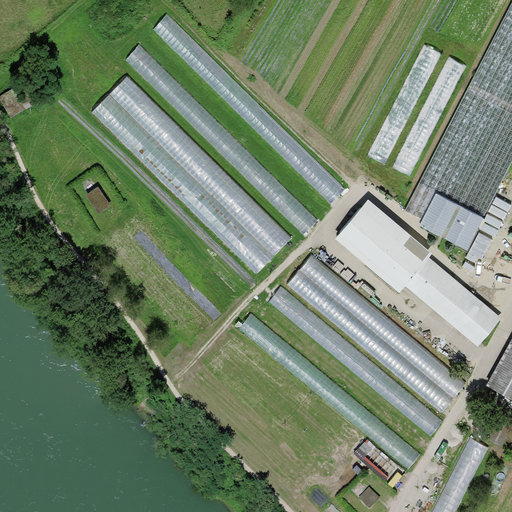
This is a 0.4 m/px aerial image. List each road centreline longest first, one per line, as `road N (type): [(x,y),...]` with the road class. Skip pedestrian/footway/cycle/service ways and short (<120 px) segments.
road 1 (track): [(0,113),(34,193),(173,389),(293,511)]
road 2 (track): [(171,0),(358,183)]
road 3 (track): [(173,389),(277,266),(323,230)]
